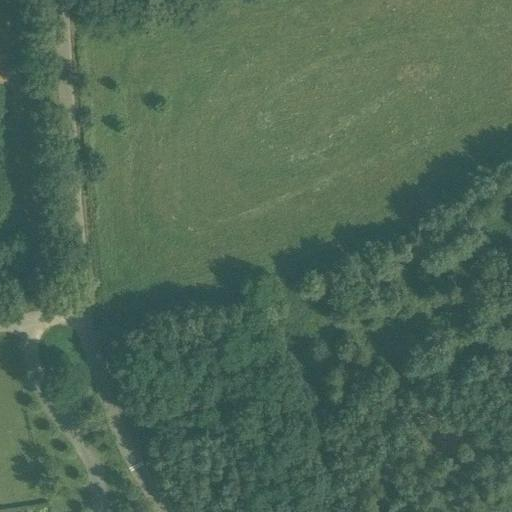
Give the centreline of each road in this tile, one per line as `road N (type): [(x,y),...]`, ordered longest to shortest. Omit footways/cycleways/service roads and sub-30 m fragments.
road 1 (unclassified): [(85,311),(60,0)]
road 2 (unclassified): [(85,311),(116,427),(165,511)]
road 3 (unclassified): [(99,511),(91,460),(35,379),(24,321)]
